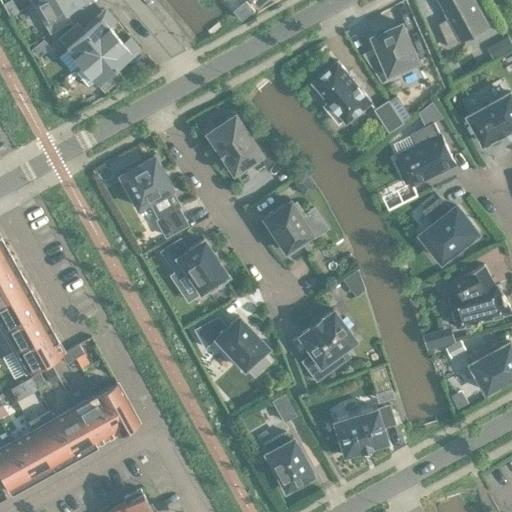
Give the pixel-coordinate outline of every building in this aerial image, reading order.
[(34,0),(31,2),(43,22),(43,21),(49,32),(70,20),(64,9),(79,0),(34,0)] [(439,23),(449,47),(463,39),(462,38),(488,24),(474,0),(440,0),(449,17),(439,23)] [(73,68),(74,69),(115,34),(100,17),(84,31),(76,22),(58,37),(66,46),(65,47),(79,63),(73,68)] [(363,52),(382,81),(393,77),(390,71),(419,59),(403,22),(373,35),(378,46),(363,52)] [(115,34),(74,69),(88,86),(95,81),(103,90),(121,75),(113,66),(130,51),(115,34)] [(511,43),(507,34),(486,46),(493,58),(511,47),(511,43)] [(314,79),(313,80),(314,82),(329,99),(324,103),(339,121),(344,117),(347,120),(371,100),(339,61),(338,59),(336,61),(315,79),(314,79)] [(468,114),(484,142),(511,126),(511,93),(511,91),(468,114)] [(396,95),(388,100),(402,121),(410,116),(396,95)] [(402,121),(388,100),(375,108),(389,130),(402,121)] [(248,137),(233,115),(207,132),(217,147),(217,148),(217,149),(218,148),(221,153),(221,154),(221,155),(222,154),(232,170),(257,153),(265,165),(278,156),(260,129),(248,137)] [(427,129),(413,136),(417,144),(398,154),(399,157),(395,159),(401,170),(405,168),(412,184),(455,163),(441,132),(440,133),(434,121),(425,125),(427,129)] [(153,155),(119,174),(137,205),(147,200),(158,219),(157,220),(165,235),(186,223),(186,222),(185,221),(185,222),(177,208),(178,208),(177,207),(176,206),(178,205),(174,197),(174,196),(173,195),(173,196),(170,190),(170,189),(169,188),(171,187),(168,182),(168,181),(167,181),(163,174),(164,174),(163,173),(153,155)] [(312,187),(302,173),(293,180),(302,193),(312,187)] [(421,203),(425,208),(436,199),(432,194),(421,203)] [(422,233),(423,234),(424,234),(441,256),(441,257),(442,258),(444,257),(460,244),(463,248),(475,238),(472,234),(476,231),(476,232),(478,231),(476,229),(458,207),(459,207),(457,205),(455,206),(456,207),(451,211),(446,205),(444,207),(437,198),(423,209),(435,223),(424,232),(424,231),(422,233)] [(262,217),(284,250),(287,248),(289,252),(302,243),(300,240),(311,232),(300,216),(304,214),(295,201),(292,203),(289,199),(262,217)] [(160,250),(174,272),(183,266),(199,290),(198,290),(199,292),(201,291),(201,290),(206,287),(208,291),(226,280),(223,275),(225,274),(227,274),(226,272),(225,272),(217,260),(218,260),(217,259),(216,259),(212,253),(213,253),(212,251),(211,251),(203,239),(204,239),(203,238),(201,239),(187,249),(179,237),(160,250)] [(0,246),(0,274),(16,265),(5,244),(0,246)] [(297,280),(315,274),(310,257),(291,263),(297,280)] [(445,284),(452,296),(450,297),(458,326),(475,321),(475,322),(480,320),(480,319),(511,310),(497,283),(495,284),(484,263),(467,272),(467,273),(445,284)] [(0,274),(0,301),(28,286),(16,265),(0,274)] [(0,301),(0,326),(1,328),(40,307),(28,286),(0,301)] [(1,328),(12,350),(51,328),(40,307),(1,328)] [(297,334),(310,352),(300,360),(315,381),(350,355),(343,347),(354,339),(332,308),(321,317),(320,316),(297,334)] [(217,316),(194,328),(204,346),(214,337),(243,367),(244,366),(253,375),(268,361),(260,352),(266,345),(237,314),(226,326),(217,316)] [(12,350),(24,372),(62,351),(56,339),(57,339),(51,328),(12,350)] [(460,337),(446,345),(451,355),(465,347),(460,337)] [(468,354),(472,362),(487,390),(511,376),(511,343),(510,341),(490,352),(486,344),(468,354)] [(69,349),(74,357),(83,353),(78,344),(69,349)] [(60,354),(65,362),(74,357),(69,349),(60,354)] [(30,376),(34,385),(43,380),(38,371),(30,376)] [(30,376),(21,381),(25,390),(34,385),(30,376)] [(116,432),(138,420),(117,382),(95,394),(116,432)] [(452,395),(461,406),(473,396),(463,385),(452,395)] [(390,389),(375,393),(376,397),(380,399),(392,396),(390,389)] [(271,398),(283,420),(295,413),(283,392),(271,398)] [(95,394),(74,405),(95,443),(116,432),(95,394)] [(331,420),(342,454),(386,440),(382,426),(393,422),(388,404),(376,408),(375,405),(331,420)] [(52,417),(74,456),(96,444),(95,443),(74,405),(52,417)] [(52,417),(31,429),(53,468),(74,456),(52,417)] [(31,429),(10,441),(32,480),(53,468),(31,429)] [(261,443),(266,450),(263,452),(284,489),(312,474),(292,436),(290,437),(285,430),(261,443)] [(10,441),(0,446),(0,473),(10,492),(32,480),(10,441)] [(102,511),(149,511),(154,510),(154,509),(152,510),(139,487),(123,496),(125,500),(102,511)]
